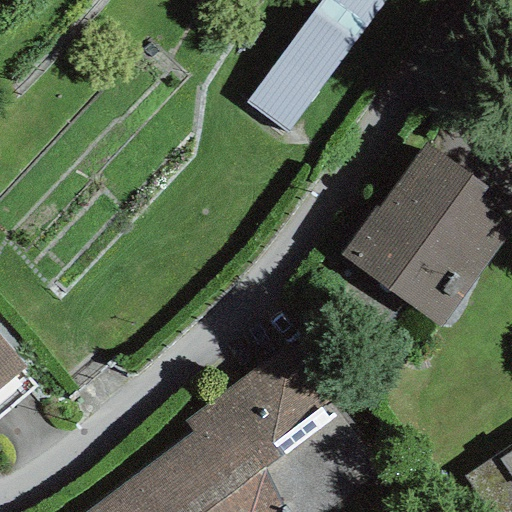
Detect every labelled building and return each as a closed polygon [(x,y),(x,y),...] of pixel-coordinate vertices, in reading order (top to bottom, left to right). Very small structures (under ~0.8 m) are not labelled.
[(289,132),(386,4),(383,0),(322,0),(247,104),(289,132)] [(344,259),(439,329),(511,225),(511,202),(426,142),(379,209),(374,205),(339,256),(344,259)] [(0,418),(36,387),(22,371),(25,368),(0,336),(0,418)] [(193,433),(87,511),(284,511),(263,471),(335,417),(282,344),(184,423),(193,433)] [(485,511),(511,511),(511,444),(463,478),(485,511)]
